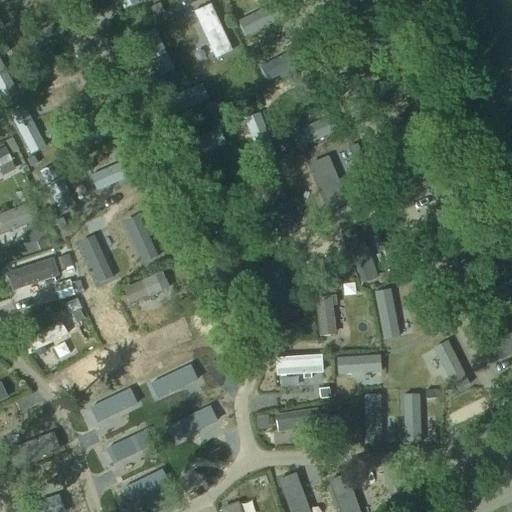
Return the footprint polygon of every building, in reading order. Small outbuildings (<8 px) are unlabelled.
[(118,0),(123,10),(139,3),(137,0),(118,0)] [(341,0),(335,3),(324,8),(331,24),(342,19),(354,14),(365,9),(377,4),(376,4),(374,0),(341,0)] [(251,17),(238,23),(245,38),(258,31),(271,25),(285,18),(278,4),(276,4),(264,10),(251,17)] [(210,7),(195,14),(200,25),(205,36),(211,48),(216,59),(231,52),(226,41),(220,30),(215,18),(210,7)] [(41,31),(28,37),(36,52),(49,45),(62,38),(75,31),(67,17),(54,24),(41,31)] [(357,44),(346,49),(353,65),(364,60),(376,55),(387,50),(398,45),(391,29),(380,34),(369,39),(357,44)] [(154,32),(141,39),(147,52),(153,65),(160,78),(173,71),(167,58),(161,45),(154,32)] [(272,62),(259,69),(267,83),(280,76),(293,70),(306,63),(299,49),(297,49),(286,55),(272,62)] [(0,62),(0,96),(2,100),(16,92),(9,79),(2,67),(0,62)] [(409,91),(420,86),(413,70),(402,75),(390,80),(379,85),(368,90),(374,104),(375,106),(386,101),(397,96),(409,91)] [(174,97),(161,103),(167,118),(181,112),(186,110),(194,106),(208,100),(202,85),(188,91),(174,97)] [(24,108),(10,115),(17,128),(24,141),(30,154),(44,146),(37,134),(31,121),(24,108)] [(260,116),(244,121),(245,122),(249,135),(255,149),(260,162),(275,156),(270,143),(265,129),(260,116)] [(84,128),(71,134),(77,149),(91,143),(104,137),(118,132),(112,117),(98,122),(84,128)] [(324,138),(338,132),(331,117),(329,118),(317,123),(304,129),(290,135),(297,150),(311,144),(324,138)] [(421,146),(432,141),(443,136),(436,120),(425,125),(414,130),(402,135),(392,140),(399,156),(410,151),(421,146)] [(212,151),(225,146),(226,145),(219,130),(206,136),(192,142),(179,148),(185,163),(186,162),(199,157),(212,151)] [(15,169),(9,158),(8,155),(4,147),(0,148),(0,172),(2,176),(15,169)] [(327,159),(311,165),(316,177),(320,188),(325,199),(330,211),(346,204),(341,193),(337,181),(332,170),(327,159)] [(452,159),(409,178),(415,193),(459,173),(452,159)] [(103,171),(90,177),(96,192),(110,186),(124,181),(137,175),(131,160),(129,160),(117,165),(103,171)] [(54,165),(40,173),(46,186),(52,198),(59,211),(73,204),(67,191),(60,178),(54,165)] [(274,181),(259,188),(263,199),(268,211),(273,222),(278,233),(293,226),(289,215),(284,204),(279,193),(274,181)] [(439,191),(425,199),(432,209),(446,201),(439,191)] [(231,194),(216,201),(222,214),(228,227),(232,239),(233,240),(248,234),(242,221),(237,208),(231,194)] [(466,216),(477,211),(470,195),(458,200),(447,205),(436,210),(425,215),(432,231),(443,226),(455,221),(466,216)] [(5,216),(0,217),(0,235),(11,231),(20,227),(25,226),(38,220),(32,205),(18,210),(5,216)] [(461,254),(450,259),(457,275),(469,270),(480,264),(492,259),(503,254),(496,238),(484,243),(473,248),(461,254)] [(362,240),(348,245),(353,258),(357,271),(362,283),(376,278),(373,271),(362,240)] [(126,250),(107,257),(112,270),(131,262),(126,250)] [(57,276),(52,261),(37,266),(22,271),(7,276),(12,291),(22,288),(32,285),(43,281),(44,286),(56,282),(54,277),(57,276)] [(281,271),(264,278),(269,289),(274,301),(278,312),(283,323),(299,317),(295,305),(290,294),(286,283),(281,271)] [(136,285),(123,291),(130,306),(136,304),(143,300),(155,295),(167,289),(160,275),(160,274),(149,280),(136,285)] [(511,288),(479,305),(485,319),(511,306),(511,288)] [(396,326),(394,314),(392,302),(389,290),(374,293),(376,305),(378,317),(380,329),(383,341),(398,338),(396,326)] [(95,293),(81,299),(87,312),(93,324),(99,337),(112,331),(112,330),(107,320),(102,309),(107,307),(103,297),(98,300),(95,293)] [(334,335),(333,321),(332,306),(336,306),(335,296),(317,297),(317,310),(318,323),(319,336),(334,335)] [(202,305),(158,324),(165,339),(209,320),(202,305)] [(133,318),(121,321),(125,334),(137,331),(133,318)] [(34,337),(21,344),(27,355),(28,356),(29,356),(35,353),(37,357),(46,352),(44,348),(55,342),(66,336),(60,323),(47,330),(34,337)] [(511,334),(509,336),(494,343),(502,359),(507,357),(511,354),(511,334)] [(447,343),(432,350),(440,364),(447,379),(454,393),(469,386),(461,371),(454,357),(447,343)] [(350,358),(336,359),(337,376),(345,375),(351,375),(366,374),(380,373),(379,356),(365,357),(350,358)] [(290,359),(276,360),(276,376),(277,376),(289,375),(302,375),(302,380),(311,379),(311,374),(320,374),(321,374),(320,357),(305,358),(290,359)] [(419,420),(419,408),(418,396),(402,396),(403,408),(403,420),(403,432),(404,444),(420,444),(419,432),(419,420)] [(380,398),(363,399),(364,447),(381,447),(380,398)] [(221,404),(225,416),(239,410),(234,399),(221,404)] [(318,427),(316,411),(303,413),(289,415),(276,417),(279,433),(292,431),(305,429),(318,427)] [(183,412),(163,415),(165,425),(185,422),(183,412)] [(214,425),(200,431),(216,470),(230,464),(214,425)] [(23,446),(9,452),(14,467),(29,462),(43,456),(49,454),(58,451),(52,436),(52,435),(38,441),(23,446)] [(125,511),(161,501),(157,486),(165,484),(161,471),(128,479),(132,495),(122,498),(125,511)] [(295,475),(278,482),(282,493),(287,505),(289,511),(308,511),(308,510),(303,499),(299,487),(295,475)] [(357,511),(358,511),(353,500),(349,488),(345,476),(328,482),(333,494),(337,506),(339,511),(357,511)] [(396,499),(385,505),(388,511),(409,511),(415,509),(426,503),(437,497),(429,482),(418,487),(407,493),(396,499)] [(76,487),(59,493),(65,509),(82,503),(76,487)] [(365,487),(365,509),(384,509),(385,488),(365,487)] [(24,509),(16,511),(62,511),(58,498),(47,502),(35,505),(24,509)]
